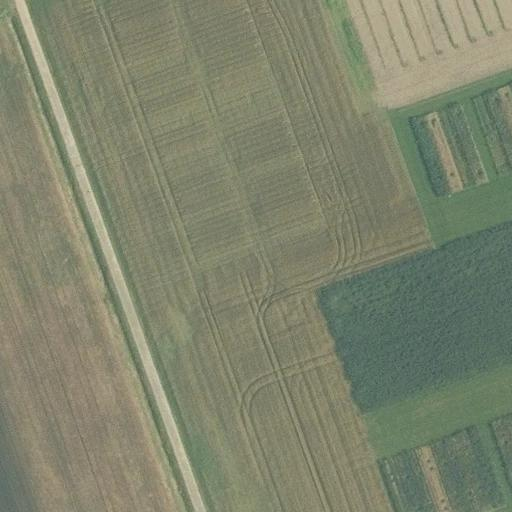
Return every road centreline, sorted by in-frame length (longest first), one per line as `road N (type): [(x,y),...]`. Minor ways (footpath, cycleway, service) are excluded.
road 1 (unclassified): [(200,511),(96,220)]
road 2 (unclassified): [(18,0),(96,220)]
